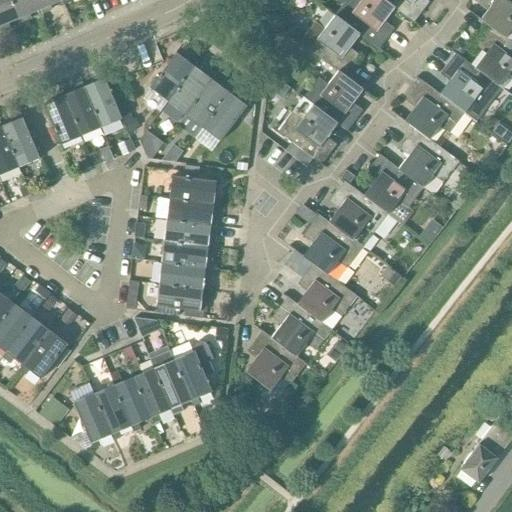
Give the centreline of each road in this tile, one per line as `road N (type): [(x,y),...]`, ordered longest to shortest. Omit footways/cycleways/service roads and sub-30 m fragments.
road 1 (residential): [(244,293),(280,216),(351,158),(379,112),(382,80),(411,58),(454,0)]
road 2 (unclassified): [(0,86),(194,0)]
